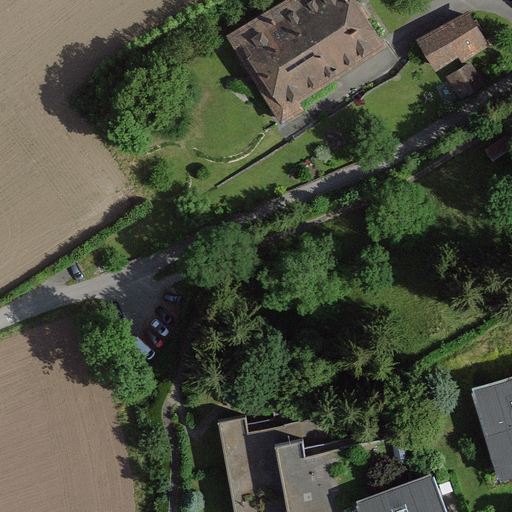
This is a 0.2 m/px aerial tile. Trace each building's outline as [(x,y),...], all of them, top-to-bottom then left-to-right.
[(354,0),(280,0),(222,36),(277,124),(300,110),(295,101),(384,47),(354,0)] [(466,13),(414,43),(431,72),(452,60),(457,67),(487,50),(466,13)] [(468,67),(443,83),(456,103),(481,87),(468,67)] [(511,372),(472,383),(496,473),(511,468),(511,372)] [(246,417),(217,421),(234,511),(444,511),(430,471),(394,483),(383,440),(359,446),(348,414),(250,433),(246,417)]
